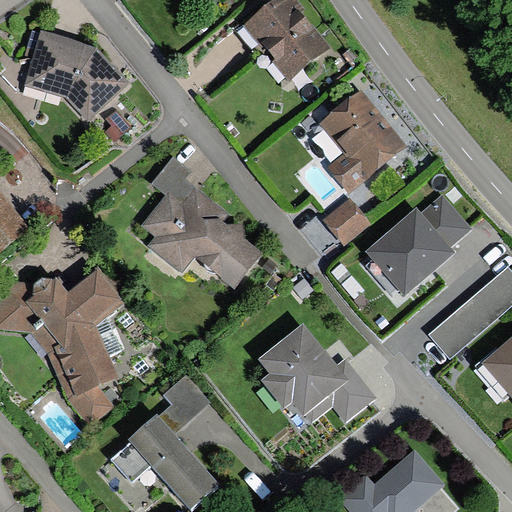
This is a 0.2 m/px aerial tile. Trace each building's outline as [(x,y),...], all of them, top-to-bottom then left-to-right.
[(285,87),(326,53),(285,2),(263,20),(255,11),(236,26),(285,87)] [(88,123),(127,88),(91,50),(40,38),(25,89),(64,99),(88,123)] [(346,53),(334,63),(341,72),(353,61),(346,53)] [(366,185),(405,154),(360,98),(321,129),(344,158),(327,172),(344,193),(362,179),(366,185)] [(236,295),(259,259),(242,245),(245,236),(184,186),(189,176),(173,163),(154,187),(165,197),(144,225),(159,239),(151,251),(178,275),(189,262),(236,295)] [(0,252),(24,232),(0,200),(0,252)] [(347,203),(324,222),(343,245),(366,227),(347,203)] [(448,251),(417,217),(378,250),(406,282),(448,251)] [(452,363),(511,311),(511,271),(511,270),(431,338),(452,363)] [(55,290),(3,289),(0,307),(0,333),(29,338),(52,364),(69,407),(90,426),(109,412),(99,390),(112,383),(88,327),(113,306),(95,281),(66,304),(55,290)] [(303,335),(261,368),(305,423),(329,404),(344,422),(369,402),(351,379),(343,385),(303,335)] [(511,393),(511,348),(489,368),(511,393)] [(206,406),(185,382),(162,401),(182,425),(206,406)] [(190,511),(217,489),(157,422),(129,446),(186,511),(190,511)] [(362,485),(342,503),(349,511),(411,511),(438,489),(412,459),(371,495),(362,485)]
